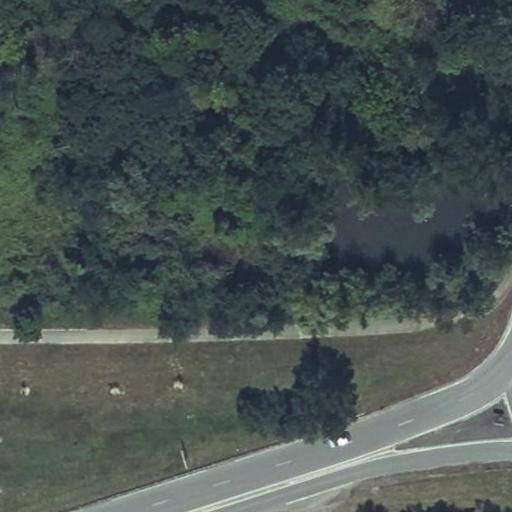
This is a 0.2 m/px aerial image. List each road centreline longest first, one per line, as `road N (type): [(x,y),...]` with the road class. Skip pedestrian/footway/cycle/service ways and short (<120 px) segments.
road 1 (secondary): [(511,367),(433,412),(132,511)]
road 2 (secondary): [(234,511),(381,466),(511,453)]
